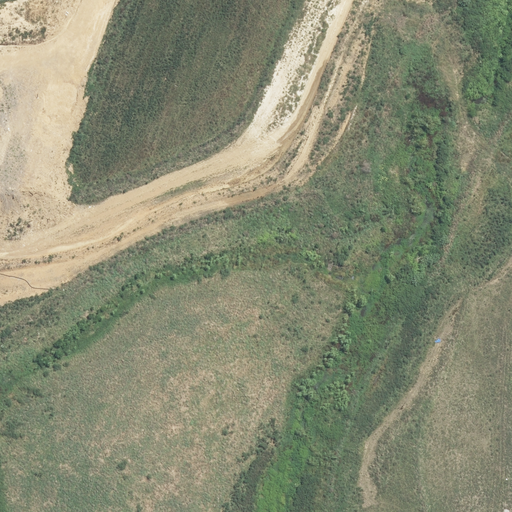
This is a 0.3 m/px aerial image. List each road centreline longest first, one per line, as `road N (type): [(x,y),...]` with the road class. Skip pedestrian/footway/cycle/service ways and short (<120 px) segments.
road 1 (unknown): [(0,248),(100,226),(255,159),(276,139),(341,0)]
road 2 (unknown): [(100,226),(130,511)]
road 3 (unknown): [(0,172),(69,0)]
